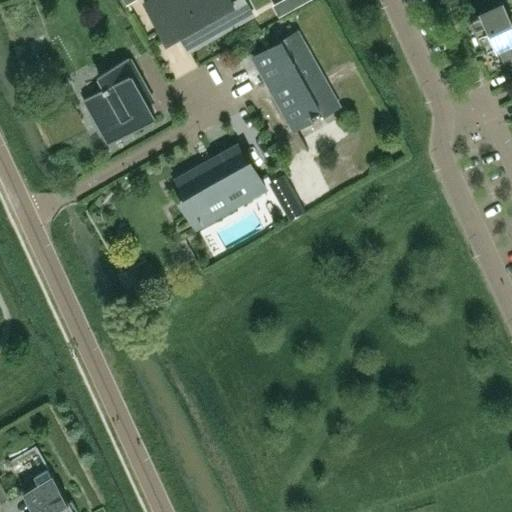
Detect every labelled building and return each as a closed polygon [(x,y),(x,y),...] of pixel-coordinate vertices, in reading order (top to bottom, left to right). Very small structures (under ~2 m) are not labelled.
[(136,0),(123,0),(128,10),(139,4),(136,0)] [(167,40),(181,33),(189,48),(251,14),(243,0),(236,0),(231,3),(229,0),(152,0),(147,3),(167,40)] [(478,33),(510,18),(501,0),(476,0),(482,12),(470,17),(478,33)] [(507,67),(511,64),(511,22),(510,18),(478,33),(485,49),(497,44),(507,67)] [(342,106),(298,28),(250,55),(294,133),(342,106)] [(151,102),(127,59),(130,58),(129,56),(98,73),(99,75),(101,73),(107,85),(84,98),(85,100),(87,98),(110,140),(108,142),(109,143),(156,117),(155,116),(153,117),(147,106),(154,102),(154,101),(151,102)] [(258,183),(262,181),(250,161),(247,163),(237,145),(236,146),(216,157),(178,178),(188,196),(182,199),(194,219),(206,212),(258,183)] [(285,174),(272,182),(280,197),(294,189),(285,174)] [(23,490),(35,511),(75,511),(53,473),(52,473),(48,466),(34,474),(38,481),(23,490)] [(0,485),(0,509),(9,505),(0,485)]
